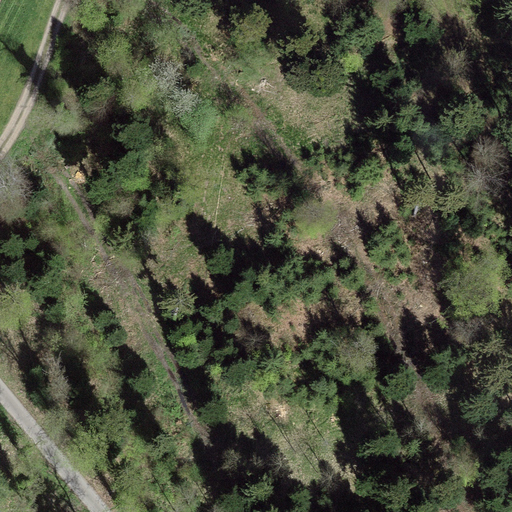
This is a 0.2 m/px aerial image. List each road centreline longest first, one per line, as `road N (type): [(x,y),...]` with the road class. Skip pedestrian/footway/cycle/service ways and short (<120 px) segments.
road 1 (track): [(0,152),(68,0)]
road 2 (unclassified): [(100,511),(0,387)]
